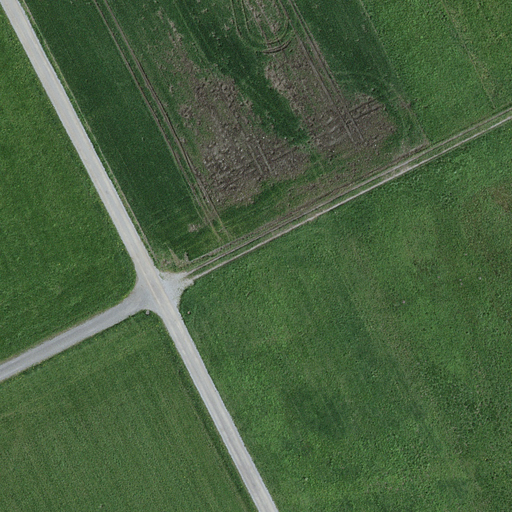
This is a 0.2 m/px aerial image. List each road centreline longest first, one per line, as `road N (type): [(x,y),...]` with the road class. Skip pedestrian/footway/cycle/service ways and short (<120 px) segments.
road 1 (track): [(9,0),(270,511)]
road 2 (track): [(511,113),(159,292)]
road 3 (track): [(0,374),(159,292)]
